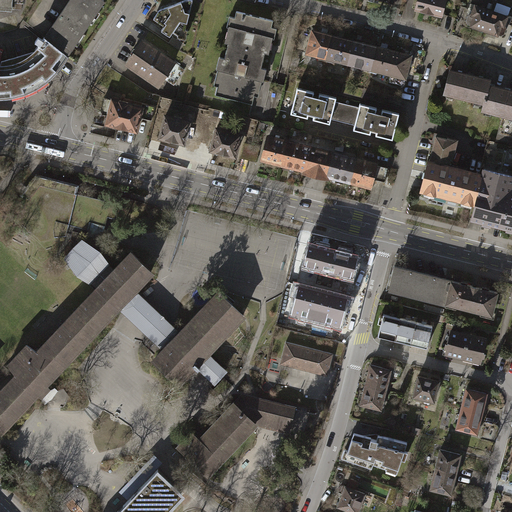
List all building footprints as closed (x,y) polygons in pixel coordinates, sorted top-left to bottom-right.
[(0,0),(0,8),(11,10),(11,2),(11,0),(0,0)] [(69,0),(44,36),(66,55),(101,0),(69,0)] [(182,0),(158,10),(151,18),(162,26),(159,30),(168,36),(171,31),(176,35),(181,28),(183,29),(190,0),(182,0)] [(447,0),(418,0),(416,11),(442,18),(447,0)] [(505,16),(470,4),(464,20),(465,24),(469,25),(490,33),(498,36),(505,16)] [(235,11),(213,94),(250,104),(271,20),(235,11)] [(315,31),(312,33),(307,53),(317,56),(319,59),(326,61),(333,35),(315,31)] [(354,41),(333,35),(326,61),(334,63),(337,61),(348,64),(354,41)] [(0,64),(0,96),(5,96),(18,94),(36,87),(46,80),(56,69),(66,55),(44,36),(35,52),(1,61),(0,64)] [(141,41),(125,64),(151,81),(158,83),(162,77),(172,84),(182,69),(141,41)] [(375,46),(354,41),(348,64),(360,67),(362,70),(369,72),(375,46)] [(412,55),(375,46),(369,72),(377,74),(379,72),(392,75),(406,79),(412,55)] [(445,94),(485,104),(489,86),(491,82),(451,71),(445,94)] [(404,86),(406,79),(392,75),(391,82),(404,86)] [(511,92),(489,86),(485,104),(483,111),(511,118),(511,92)] [(337,97),(297,87),(291,113),(330,123),(331,119),(332,117),(336,101),(337,97)] [(108,114),(104,126),(138,135),(142,119),(152,122),(156,106),(143,103),(126,98),(127,94),(123,93),(121,100),(115,98),(114,102),(104,99),(100,112),(108,114)] [(359,107),(336,101),(332,117),(355,122),(359,107)] [(393,139),(399,113),(360,103),(359,107),(355,122),(354,125),(355,125),(353,129),(393,139)] [(166,116),(160,137),(163,138),(162,141),(170,143),(170,140),(184,143),(189,122),(182,120),(182,116),(175,114),(174,118),(166,116)] [(217,129),(211,150),(213,151),(214,153),(217,154),(220,154),(222,153),(235,156),(241,135),(233,133),(234,128),(219,125),(217,129)] [(289,141),(269,136),(263,160),(283,165),(289,141)] [(450,138),(450,140),(437,137),(422,194),(479,208),(475,223),(511,232),(511,148),(490,143),(481,175),(453,168),(460,141),(450,138)] [(311,147),(289,141),(283,165),(305,170),(311,147)] [(248,160),(252,145),(244,143),(241,158),(248,160)] [(256,162),(260,147),(252,145),(248,160),(256,162)] [(333,152),(311,147),(305,170),(305,172),(327,177),(328,176),(333,152)] [(356,158),(333,152),(328,176),(350,181),(356,158)] [(376,163),(356,158),(350,181),(370,187),(372,178),(376,164),(376,163)] [(388,167),(376,164),(372,178),(385,181),(388,167)] [(37,176),(23,194),(25,197),(19,222),(41,240),(67,236),(72,238),(83,240),(100,252),(102,249),(104,239),(103,239),(108,217),(115,218),(119,204),(75,193),(77,186),(37,176)] [(136,299),(134,296),(131,294),(134,291),(134,290),(152,271),(132,252),(115,271),(107,264),(108,263),(100,252),(83,240),(74,249),(66,259),(78,275),(89,282),(90,282),(97,289),(37,352),(27,345),(9,364),(17,374),(0,391),(0,430),(1,431),(37,392),(41,395),(43,393),(46,396),(50,393),(46,389),(49,387),(46,383),(118,307),(119,307),(122,304),(124,306),(127,309),(136,299)] [(309,244),(304,267),(353,279),(358,255),(309,244)] [(452,281),(396,266),(390,289),(446,304),(452,281)] [(498,292),(452,281),(446,304),(492,315),(498,292)] [(292,316),(341,328),(348,299),(299,287),(292,316)] [(172,332),(174,335),(176,328),(140,293),(134,296),(136,299),(127,309),(124,306),(122,313),(159,348),(165,345),(163,343),(172,332)] [(163,343),(165,345),(167,347),(154,361),(178,384),(194,367),(198,370),(199,368),(215,383),(226,371),(207,353),(242,315),(220,293),(177,337),(174,335),(172,332),(163,343)] [(430,325),(381,314),(376,335),(425,347),(430,325)] [(483,338),(449,330),(444,352),(478,361),(483,338)] [(333,354),(286,342),(281,364),(327,375),(333,354)] [(369,364),(359,404),(379,408),(388,369),(369,364)] [(436,381),(416,376),(411,396),(431,401),(436,381)] [(464,388),(454,427),(474,432),(484,393),(464,388)] [(191,433),(179,446),(208,473),(255,424),(242,412),(254,399),(243,396),(234,404),(199,440),(191,433)] [(293,408),(254,399),(242,412),(255,424),(256,422),(288,430),(293,408)] [(369,436),(352,432),(346,451),(349,452),(346,459),(370,467),(371,463),(386,468),(387,465),(396,468),(400,459),(403,460),(406,451),(402,450),(405,442),(376,435),(375,439),(369,437),(369,436)] [(438,449),(429,488),(448,493),(458,454),(438,449)] [(119,491),(128,500),(157,469),(163,462),(154,454),(119,491)] [(128,500),(116,511),(167,511),(184,494),(157,469),(128,500)] [(355,511),(363,494),(344,486),(336,505),(352,511),(355,511)]
